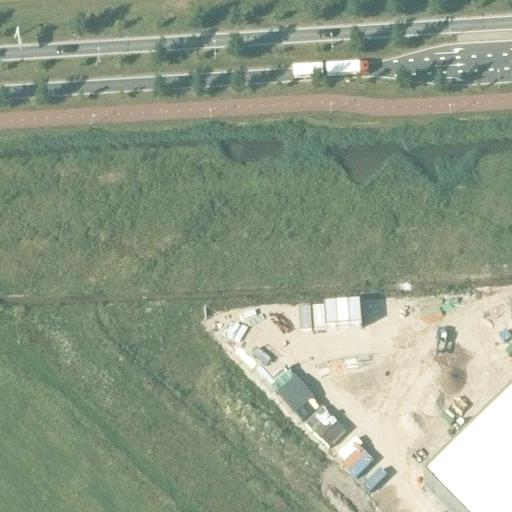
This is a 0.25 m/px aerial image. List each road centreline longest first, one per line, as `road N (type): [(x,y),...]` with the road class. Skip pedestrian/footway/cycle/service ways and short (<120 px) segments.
road 1 (tertiary): [(0,93),(511,61)]
road 2 (tertiary): [(511,22),(0,53)]
